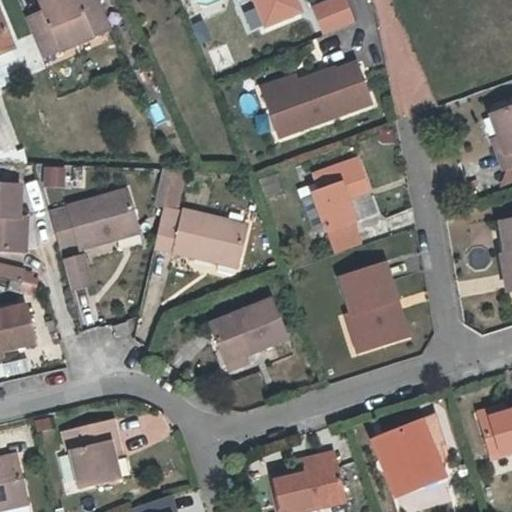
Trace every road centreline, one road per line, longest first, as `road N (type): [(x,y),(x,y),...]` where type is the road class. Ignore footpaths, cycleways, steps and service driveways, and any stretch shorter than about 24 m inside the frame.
road 1 (residential): [(455,367),(253,438),(196,418),(128,377),(0,405)]
road 2 (residential): [(417,137),(455,367)]
